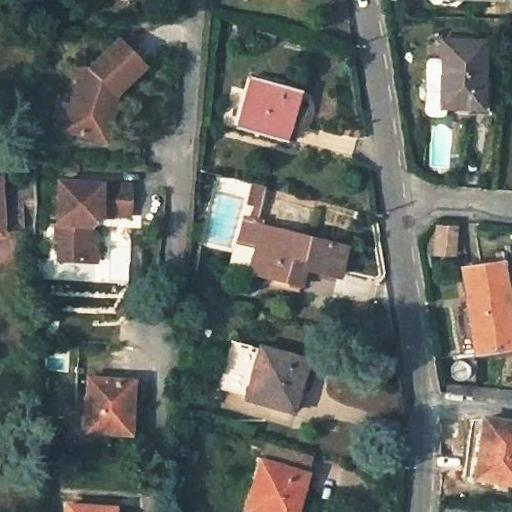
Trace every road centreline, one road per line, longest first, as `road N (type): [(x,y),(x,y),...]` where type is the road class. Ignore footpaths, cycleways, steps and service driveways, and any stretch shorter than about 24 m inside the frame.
road 1 (residential): [(196,0),(151,511)]
road 2 (unclassified): [(392,205),(417,383),(415,511)]
road 3 (unclassified): [(365,0),(392,205)]
road 4 (residential): [(511,211),(392,205)]
